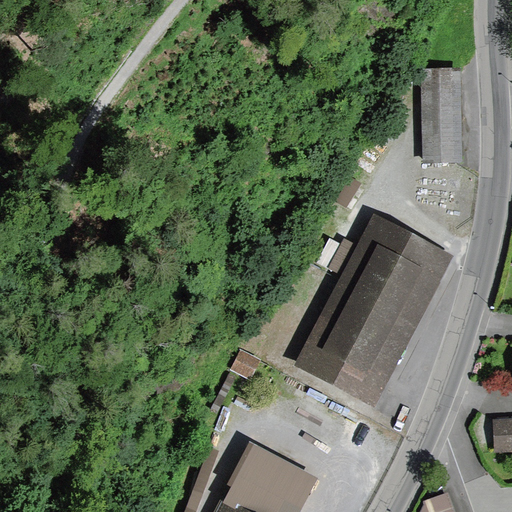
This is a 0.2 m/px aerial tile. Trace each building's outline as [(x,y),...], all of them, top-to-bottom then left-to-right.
[(423,71),(425,163),(457,162),(455,70),(423,71)] [(376,221),(343,282),(412,318),(444,257),(376,221)] [(346,236),(328,261),(336,267),(354,242),(346,236)] [(412,318),(343,282),(300,364),(369,400),(412,318)] [(511,450),(511,420),(495,421),(496,451),(511,450)] [(234,491),(222,511),(240,511),(248,498),(234,491)] [(452,511),(447,496),(428,502),(423,511),(452,511)]
